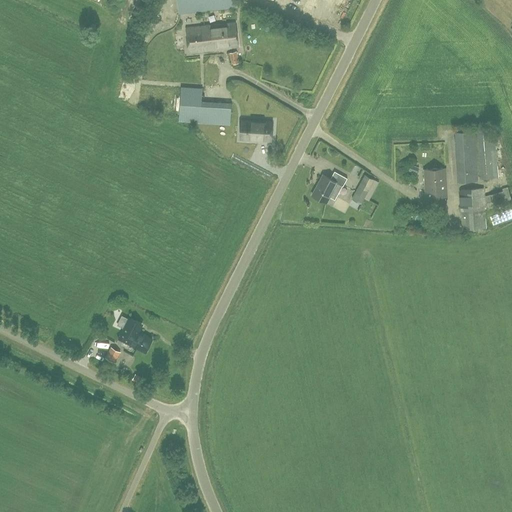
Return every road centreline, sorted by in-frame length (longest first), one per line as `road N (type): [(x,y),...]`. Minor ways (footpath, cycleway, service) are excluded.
road 1 (unclassified): [(191,413),(205,341),(374,0)]
road 2 (unclassified): [(169,412),(0,330)]
